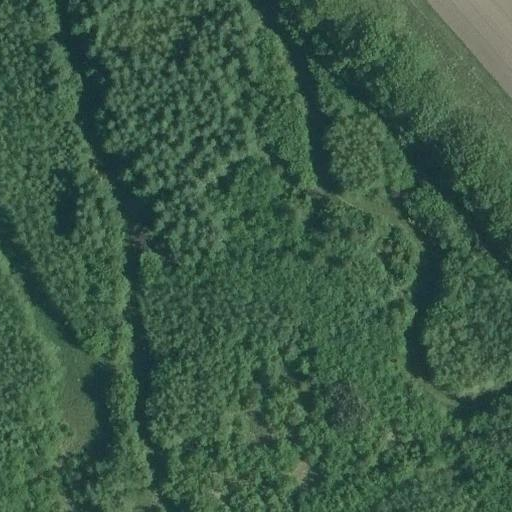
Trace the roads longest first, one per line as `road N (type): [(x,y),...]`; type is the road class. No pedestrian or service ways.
road 1 (track): [(263,0),(297,52),(330,184),(362,208),(407,221),(421,238),(425,279),(414,360),(431,391),(459,406),(511,387)]
road 2 (track): [(168,511),(138,383),(127,233),(63,0)]
